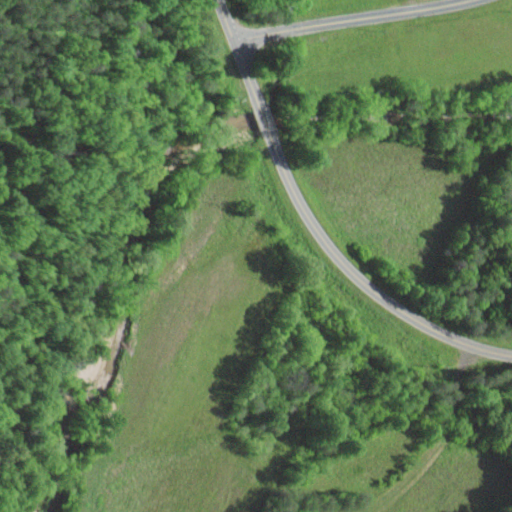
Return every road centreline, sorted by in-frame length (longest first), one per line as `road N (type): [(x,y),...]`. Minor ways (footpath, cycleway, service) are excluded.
road 1 (residential): [(270,133),(302,206),(358,277),(432,328),(511,355)]
road 2 (residential): [(233,39),(458,0)]
